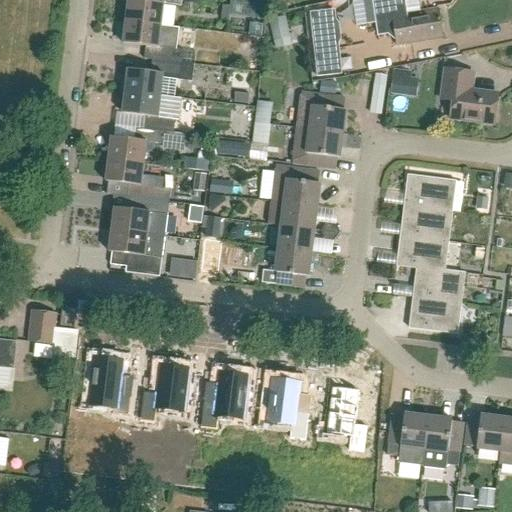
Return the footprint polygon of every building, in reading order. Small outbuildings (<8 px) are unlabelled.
[(182,0),(151,0),(151,3),(129,0),(126,22),(162,27),(164,5),(182,7),(182,0)] [(406,15),(403,0),(372,0),(373,1),(377,24),(378,36),(395,33),(397,46),(413,43),(413,40),(442,35),(438,9),(406,15)] [(373,1),(355,3),(359,27),(377,24),(373,1)] [(316,78),(341,75),(334,10),(309,13),(316,78)] [(274,42),(290,38),(285,18),(269,21),(274,42)] [(159,48),(162,27),(126,22),(123,44),(146,47),(145,60),(153,61),(183,65),(184,52),(159,48)] [(153,61),(152,73),(128,71),(125,92),(175,98),(177,80),(192,82),(194,66),(183,65),(153,61)] [(408,97),(411,73),(395,71),(393,95),(408,97)] [(494,126),(498,95),(472,92),(474,75),(445,71),(441,100),(453,102),(451,120),(494,126)] [(385,89),(387,77),(375,75),(373,87),(385,89)] [(335,84),(322,83),(321,93),(334,94),(335,84)] [(146,118),(144,130),(166,133),(174,134),(176,121),(179,121),(182,99),(175,98),(125,92),(123,115),(146,118)] [(248,104),(249,95),(236,94),(235,102),(248,104)] [(298,129),(343,135),(346,112),(344,112),(346,99),(302,94),(298,129)] [(260,144),(276,145),(277,121),(275,120),(276,101),(263,100),(260,144)] [(144,130),(136,129),(135,141),(112,138),(110,161),(145,165),(146,153),(151,153),(155,149),(156,144),(165,146),(166,133),(144,130)] [(340,160),(343,135),(298,129),(293,165),(337,171),(338,159),(340,160)] [(250,159),(251,146),(218,142),(217,155),(250,159)] [(185,159),(184,170),(207,173),(209,163),(185,159)] [(130,185),(128,198),(140,200),(140,199),(158,202),(158,201),(170,203),(171,190),(159,189),(160,179),(143,177),(145,165),(110,161),(107,183),(130,185)] [(272,203),(318,209),(321,185),(319,185),(320,173),(277,168),(272,203)] [(196,175),(194,191),(205,192),(206,176),(196,175)] [(404,208),(453,214),(456,183),(408,177),(404,208)] [(213,181),(211,193),(224,194),(226,182),(213,181)] [(220,200),(218,198),(210,196),(208,205),(210,207),(220,200)] [(477,210),(486,211),(488,199),(478,197),(477,210)] [(170,203),(158,201),(158,202),(140,199),(140,200),(138,212),(115,209),(112,231),(148,236),(165,238),(169,204),(170,203)] [(315,232),(318,209),(272,203),(269,226),(281,227),(315,232)] [(191,207),(189,223),(201,224),(203,208),(191,207)] [(449,244),(453,214),(404,208),(401,238),(449,244)] [(206,233),(218,234),(220,219),(208,218),(206,233)] [(336,227),(327,225),(322,233),(325,241),(334,242),(339,235),(336,227)] [(312,254),(315,232),(281,227),(278,250),(312,254)] [(162,260),(165,238),(148,236),(112,231),(109,253),(137,257),(135,269),(161,272),(162,260)] [(445,273),(445,272),(449,244),(401,238),(397,267),(417,270),(417,269),(445,273)] [(216,272),(218,249),(206,247),(203,271),(216,272)] [(309,278),(312,254),(278,250),(275,273),(264,272),(262,284),(276,286),(305,290),(307,278),(309,278)] [(184,261),(182,279),(194,280),(196,263),(184,261)] [(465,274),(445,272),(445,273),(417,269),(417,270),(413,299),(461,305),(465,274)] [(458,335),(461,305),(413,299),(410,329),(458,335)] [(75,329),(77,310),(63,308),(61,327),(75,329)] [(53,345),(57,315),(33,313),(29,343),(53,345)] [(0,385),(9,386),(11,369),(14,369),(17,343),(0,341),(0,385)] [(95,359),(90,402),(118,405),(123,363),(95,359)] [(157,410),(184,413),(189,371),(160,367),(157,395),(144,393),(140,423),(155,424),(157,410)] [(219,417),(243,420),(248,378),(219,375),(216,403),(204,402),(200,430),(217,432),(219,417)] [(297,413),(301,385),(272,381),(267,423),(291,426),(289,441),(306,443),(310,415),(297,413)] [(356,425),(360,392),(331,388),(326,436),(350,439),(348,453),(365,455),(368,427),(356,425)] [(422,467),(428,418),(405,415),(405,418),(392,416),(388,457),(400,458),(399,465),(422,467)] [(501,453),(505,420),(481,417),(481,419),(470,417),(466,447),(477,448),(477,450),(501,453)] [(428,418),(422,467),(446,470),(447,466),(458,467),(464,425),(453,423),(453,421),(428,418)] [(511,420),(505,420),(501,453),(500,461),(511,462),(511,420)] [(125,478),(126,462),(79,456),(77,472),(125,478)] [(480,492),(479,507),(493,508),(494,493),(480,492)] [(458,498),(457,509),(468,510),(469,499),(458,498)] [(442,502),(441,511),(453,511),(453,503),(442,502)]
